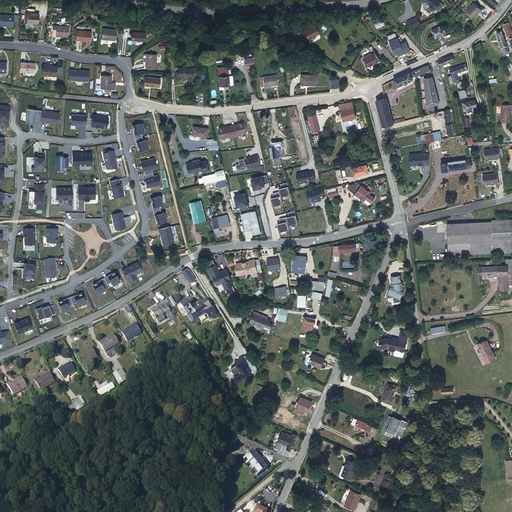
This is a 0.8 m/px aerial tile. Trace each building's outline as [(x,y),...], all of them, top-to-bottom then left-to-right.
[(420,0),(421,0),(419,3),(420,4),(420,8),(422,8),(426,11),(431,6),(435,9),(440,2),(437,0),(420,0)] [(480,8),(471,1),(464,10),(473,17),(480,8)] [(35,21),(36,11),(24,10),(24,20),(35,21)] [(448,15),(453,20),(458,14),(452,10),(448,15)] [(0,23),(11,24),(12,13),(0,11),(0,23)] [(413,16),(403,22),(407,29),(418,23),(413,16)] [(429,29),(437,24),(433,18),(426,24),(429,29)] [(508,21),(503,23),(506,36),(511,34),(508,21)] [(66,35),(67,24),(51,23),(50,30),(54,31),(54,34),(66,35)] [(313,24),(302,30),(306,38),(317,32),(313,24)] [(442,31),(437,24),(429,29),(434,37),(442,31)] [(113,37),(114,26),(99,25),(99,36),(113,37)] [(88,39),(89,28),(79,27),(75,27),(74,38),(88,39)] [(141,35),(141,27),(128,28),(129,36),(141,35)] [(507,51),(500,28),(494,30),(501,53),(507,51)] [(396,37),(387,41),(392,53),(396,52),(397,54),(407,50),(404,42),(398,44),(396,37)] [(155,64),(154,48),(144,48),(143,63),(155,64)] [(375,53),(371,55),(364,58),(367,66),(378,61),(375,53)] [(453,60),(451,53),(438,59),(438,60),(440,66),(453,60)] [(33,71),(33,61),(19,61),(18,70),(33,71)] [(56,63),(42,62),(41,73),(55,74),(56,63)] [(430,69),(428,64),(415,70),(416,74),(430,69)] [(450,71),(452,77),(454,76),(465,69),(463,64),(461,65),(450,71)] [(88,79),(88,68),(68,67),(68,78),(88,79)] [(193,81),(192,68),(177,69),(178,79),(187,78),(188,81),(193,81)] [(416,74),(415,70),(393,80),(395,86),(412,79),(411,77),(416,74)] [(111,79),(111,72),(101,72),(100,85),(115,85),(115,79),(111,79)] [(234,85),(232,73),(228,73),(228,72),(223,73),(223,75),(218,76),(219,84),(224,84),(224,86),(234,85)] [(262,74),(262,75),(263,84),(263,85),(277,83),(276,72),(262,74)] [(437,107),(431,72),(423,74),(429,108),(437,107)] [(157,84),(158,75),(144,73),(143,82),(157,84)] [(316,85),(316,75),(299,76),(299,85),(316,85)] [(461,101),(466,97),(462,87),(457,90),(461,101)] [(195,106),(204,106),(205,92),(196,92),(195,106)] [(376,98),(382,126),(399,122),(398,118),(392,119),(386,96),(376,98)] [(355,115),(351,99),(336,102),(340,118),(355,115)] [(463,103),(466,111),(479,109),(478,101),(471,102),(471,100),(469,100),(469,102),(463,103)] [(510,105),(501,104),(499,121),(509,122),(510,105)] [(59,111),(41,108),(39,121),(50,123),(50,121),(57,122),(59,111)] [(447,136),(453,135),(448,110),(442,111),(447,136)] [(86,114),(71,113),(71,124),(86,125),(86,114)] [(108,114),(92,113),(90,126),(107,127),(108,114)] [(314,114),(307,115),(311,132),(318,130),(314,114)] [(295,138),(302,137),(299,120),(292,121),(295,138)] [(134,134),(135,138),(142,136),(141,132),(144,131),(142,123),(132,126),(134,134)] [(234,124),(230,125),(233,138),(237,137),(237,135),(246,133),(244,123),(238,124),(235,125),(234,124)] [(233,138),(230,125),(226,126),(226,127),(223,127),(217,128),(219,138),(228,136),(229,138),(233,138)] [(203,136),(204,128),(191,126),(190,135),(203,136)] [(418,133),(419,141),(437,139),(437,132),(418,133)] [(143,141),(142,136),(135,138),(136,142),(138,150),(148,148),(146,140),(143,141)] [(281,141),(270,142),(273,166),(280,165),(279,157),(279,154),(282,154),(281,141)] [(498,147),(484,148),(484,158),(499,157),(499,153),(498,147)] [(113,148),(102,150),(106,168),(117,166),(113,148)] [(92,152),(71,152),(71,165),(92,165),(92,152)] [(427,152),(408,154),(409,165),(428,163),(427,152)] [(67,154),(55,154),(55,169),(62,169),(62,166),(67,166),(67,154)] [(43,155),(33,155),(33,163),(30,163),(30,171),(45,172),(43,166),(43,155)] [(249,158),(243,159),(245,165),(243,165),(242,159),(236,160),(237,164),(233,165),(235,171),(244,169),(243,167),(245,167),(245,169),(258,167),(256,156),(251,157),(251,158),(249,159),(249,158)] [(144,171),(145,174),(152,172),(152,169),(156,168),(153,158),(140,161),(143,171),(144,171)] [(467,158),(438,162),(439,170),(468,166),(468,160),(467,160),(467,158)] [(201,161),(201,159),(190,161),(188,164),(188,165),(187,167),(187,169),(189,170),(190,171),(191,171),(191,172),(195,171),(196,170),(197,170),(199,171),(203,170),(204,172),(209,170),(207,160),(201,161)] [(368,166),(367,163),(350,167),(353,177),(369,172),(368,166)] [(307,170),(295,173),(297,183),(314,178),(312,170),(307,171),(307,170)] [(153,176),(152,172),(145,174),(146,178),(145,178),(147,188),(160,184),(158,175),(153,176)] [(497,172),(482,173),(482,183),(497,183),(497,172)] [(225,179),(224,175),(217,176),(216,173),(203,176),(205,184),(206,184),(218,181),(225,179)] [(254,190),(258,189),(258,188),(262,187),(262,186),(265,186),(264,184),(269,183),(267,175),(251,178),(254,190)] [(118,177),(110,179),(113,196),(124,194),(122,181),(119,182),(118,177)] [(225,179),(218,181),(218,182),(209,184),(211,190),(215,189),(215,188),(226,186),(225,179)] [(355,181),(350,189),(355,193),(354,194),(364,200),(366,198),(372,202),(375,197),(369,193),(373,187),(369,184),(367,187),(357,180),(355,181)] [(44,183),(35,182),(34,189),(29,189),(28,201),(37,201),(36,209),(43,209),(44,183)] [(281,196),(290,194),(287,182),(280,184),(281,188),(279,188),(279,191),(272,193),(274,197),(271,198),(273,206),(282,203),(281,196)] [(324,197),(320,184),(305,188),(308,202),(314,200),(314,202),(320,200),(320,198),(324,197)] [(95,187),(77,186),(77,198),(95,199),(95,187)] [(67,205),(72,205),(72,188),(56,188),(56,199),(67,199),(67,205)] [(339,194),(337,189),(328,191),(330,199),(334,198),(334,195),(339,194)] [(239,206),(240,210),(249,208),(248,204),(246,197),(247,197),(246,193),(234,196),(237,207),(239,206)] [(152,207),(153,211),(160,209),(159,205),(163,204),(160,196),(150,198),(152,206),(152,207)] [(199,200),(192,202),(194,210),(190,211),(192,220),(203,217),(199,200)] [(161,213),(160,209),(153,211),(154,215),(155,215),(157,223),(167,221),(165,212),(161,213)] [(294,209),(287,211),(288,215),(279,218),(280,222),(277,222),(279,230),(289,228),(288,224),(297,221),(294,209)] [(255,210),(241,213),(245,230),(253,228),(254,234),(261,233),(255,210)] [(121,211),(111,213),(115,229),(125,227),(121,211)] [(229,222),(227,214),(212,217),(214,229),(219,228),(218,224),(229,222)] [(449,255),(511,250),(511,227),(511,216),(506,216),(507,217),(492,218),(492,220),(447,223),(449,255)] [(169,226),(159,228),(162,243),(172,241),(169,226)] [(34,227),(23,227),(24,245),(34,245),(34,227)] [(47,228),(46,241),(56,241),(57,240),(57,233),(58,233),(58,229),(47,228)] [(347,250),(351,250),(358,249),(358,242),(338,245),(338,251),(347,250)] [(302,270),(304,255),(294,254),(294,257),(292,257),(291,269),(302,270)] [(54,257),(44,258),(45,276),(56,276),(54,257)] [(278,257),(267,259),(269,270),(280,268),(278,257)] [(144,270),(138,259),(122,267),(129,282),(138,277),(136,274),(144,270)] [(258,259),(248,260),(248,261),(233,262),(235,272),(236,274),(242,273),(243,272),(249,271),(254,270),(254,271),(254,272),(259,271),(258,259)] [(36,260),(24,260),(23,276),(35,276),(36,260)] [(233,288),(227,271),(222,273),(223,274),(220,275),(216,267),(213,262),(208,264),(210,269),(208,270),(212,279),(214,278),(217,286),(219,287),(223,285),(225,291),(228,297),(236,294),(233,288)] [(477,280),(482,279),(481,274),(499,272),(499,279),(508,279),(508,272),(508,263),(476,265),(477,280)] [(191,275),(188,271),(184,268),(180,271),(179,272),(184,280),(185,279),(191,275)] [(112,285),(120,281),(115,272),(108,276),(107,275),(103,277),(107,284),(111,282),(112,285)] [(390,285),(387,292),(392,294),(392,296),(393,302),(400,301),(399,298),(403,291),(402,291),(401,282),(400,282),(400,275),(390,276),(391,286),(390,285)] [(107,284),(103,277),(99,280),(100,280),(93,284),(98,293),(105,289),(103,286),(107,284)] [(311,286),(323,288),(324,282),(326,282),(327,278),(318,277),(318,281),(311,280),(311,286)] [(508,279),(499,279),(500,288),(509,287),(508,279)] [(290,294),(289,290),(286,290),(286,286),(275,288),(276,293),(279,293),(280,296),(290,294)] [(321,298),(322,292),(313,290),(312,297),(321,298)] [(85,302),(82,293),(74,295),(70,296),(72,303),(76,302),(77,305),(85,302)] [(298,294),(297,306),(306,306),(306,294),(298,294)] [(72,303),(70,296),(65,298),(66,298),(58,301),(61,311),(69,308),(68,305),(72,303)] [(52,301),(36,307),(40,318),(56,312),(52,301)] [(218,318),(208,301),(199,306),(201,310),(199,312),(192,302),(189,304),(187,302),(184,304),(185,306),(182,308),(192,325),(195,324),(196,326),(201,324),(199,321),(207,316),(211,322),(218,318)] [(154,307),(150,310),(157,322),(164,318),(163,316),(165,315),(167,318),(171,315),(165,304),(161,306),(160,304),(154,308),(154,307)] [(134,311),(130,305),(125,307),(129,314),(134,311)] [(247,320),(260,327),(266,317),(261,315),(260,316),(256,314),(252,311),(247,320)] [(30,317),(14,321),(18,333),(34,328),(30,317)] [(313,321),(303,317),(300,326),(308,329),(309,325),(311,325),(313,321)] [(134,323),(119,332),(125,342),(140,333),(134,323)] [(0,348),(3,348),(3,341),(8,340),(7,331),(0,331),(0,348)] [(393,339),(388,338),(381,340),(383,347),(388,346),(391,346),(391,349),(396,350),(396,349),(397,348),(406,351),(411,333),(403,331),(401,339),(397,338),(396,340),(393,339)] [(117,343),(111,334),(97,343),(104,352),(117,343)] [(494,358),(485,339),(476,344),(483,356),(480,358),(483,364),(494,358)] [(96,359),(90,348),(76,356),(82,367),(96,359)] [(324,358),(312,353),(308,362),(321,367),(324,358)] [(209,355),(205,357),(212,367),(216,368),(209,355)] [(242,355),(235,359),(238,363),(236,364),(235,363),(229,367),(234,375),(232,376),(235,381),(249,372),(244,364),(246,363),(242,355)] [(75,371),(69,363),(57,371),(63,380),(75,371)] [(50,376),(45,367),(34,373),(33,371),(29,373),(36,384),(50,376)] [(118,371),(121,379),(127,377),(123,369),(118,371)] [(6,384),(12,395),(26,387),(21,377),(10,384),(9,382),(6,384)] [(99,395),(114,388),(112,383),(97,389),(99,395)] [(397,393),(400,387),(395,384),(393,387),(388,385),(384,393),(387,394),(383,401),(392,405),(395,399),(392,398),(395,392),(397,393)] [(69,402),(75,399),(70,390),(64,393),(69,402)] [(64,405),(69,402),(64,393),(59,396),(64,405)] [(294,409),(302,413),(304,409),(307,411),(312,401),(302,396),(299,401),(298,401),(294,409)] [(370,434),(373,428),(359,422),(356,428),(370,434)] [(291,435),(290,436),(281,432),(274,447),(277,449),(275,452),(287,457),(289,452),(283,449),(284,445),(286,446),(291,449),(296,438),(291,435)] [(266,469),(253,451),(241,460),(246,466),(248,464),(257,476),(266,469)] [(362,465),(352,461),(349,467),(350,468),(346,476),(349,477),(355,480),(362,465)] [(391,485),(385,483),(382,489),(388,492),(391,485)] [(355,511),(362,496),(351,491),(344,506),(355,511)]
